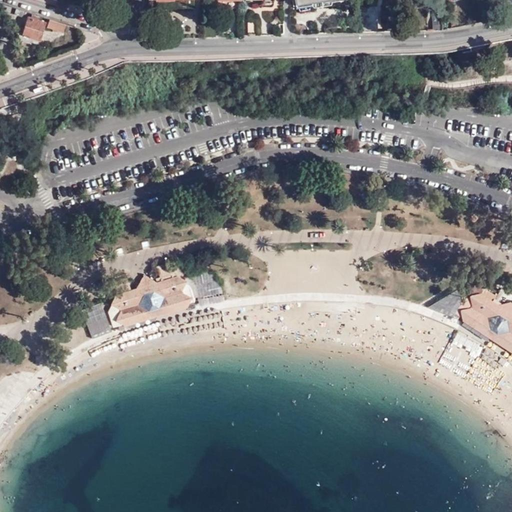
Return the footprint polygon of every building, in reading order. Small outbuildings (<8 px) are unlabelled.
[(346,4),(345,0),(294,0),(296,11),(319,8),(346,4)] [(433,30),(441,30),(437,5),(429,7),(433,30)] [(361,7),(362,32),(377,32),(376,7),(361,7)] [(386,31),(398,31),(397,16),(386,17),(386,31)] [(41,40),(46,22),(29,17),(24,34),(41,40)] [(204,17),(205,36),(215,36),(214,17),(204,17)] [(62,31),(64,24),(51,19),(49,27),(62,31)] [(247,21),(247,35),(257,35),(256,20),(247,21)] [(126,323),(185,306),(181,290),(186,280),(176,275),(156,281),(143,273),(136,286),(117,292),(112,302),(121,308),(126,323)] [(185,306),(190,296),(181,290),(185,306)] [(479,292),(469,295),(471,306),(462,320),(511,350),(511,302),(511,300),(497,303),(479,292)] [(462,320),(471,306),(460,309),(462,320)] [(126,323),(121,308),(117,318),(126,323)]
